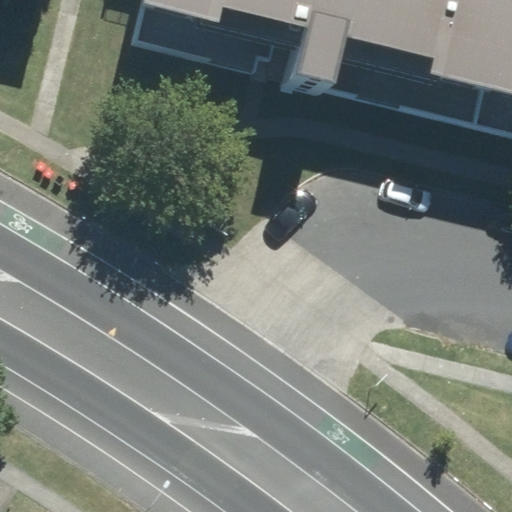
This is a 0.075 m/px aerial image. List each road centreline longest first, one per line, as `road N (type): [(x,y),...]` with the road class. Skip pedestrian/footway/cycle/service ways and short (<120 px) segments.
road 1 (residential): [(199,403),(313,274),(370,260),(511,286)]
road 2 (secondary): [(0,276),(199,403)]
road 3 (secondary): [(199,403),(341,511)]
